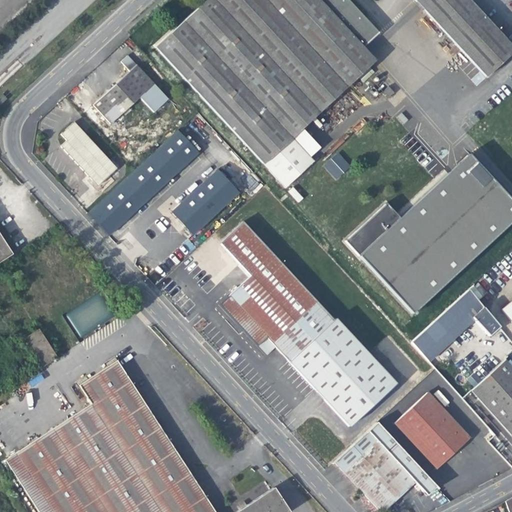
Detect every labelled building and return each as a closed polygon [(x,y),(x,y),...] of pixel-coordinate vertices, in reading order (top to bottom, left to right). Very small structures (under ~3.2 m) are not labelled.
[(292,139),(375,62),(362,48),(378,34),(360,14),(347,0),(207,0),(156,48),(286,189),(313,163),(292,139)] [(511,48),(467,0),(415,0),(486,77),(511,53),(511,48)] [(127,69),(90,103),(108,122),(136,95),(159,120),(174,107),(125,54),(118,60),(127,69)] [(387,100),(394,94),(388,87),(381,93),(387,100)] [(70,124),(57,136),(62,142),(55,148),(92,188),(111,170),(70,124)] [(116,185),(85,213),(106,236),(138,208),(167,181),(197,153),(176,130),(145,158),(116,185)] [(322,165),(336,180),(351,166),(337,152),(322,165)] [(352,249),(413,314),(511,222),(511,199),(470,154),(400,218),(393,211),(352,249)] [(189,236),(235,194),(214,172),(169,214),(189,236)] [(296,203),(302,200),(295,186),(289,190),(296,203)] [(293,280),(284,271),(240,224),(217,245),(248,277),(217,306),(265,356),(273,348),(286,362),(331,321),(293,280)] [(0,260),(11,253),(0,236),(0,260)] [(291,265),(284,271),(293,280),(300,274),(291,265)] [(428,361),(474,319),(489,335),(499,325),(468,288),(410,342),(428,361)] [(66,313),(80,337),(114,317),(100,294),(66,313)] [(511,321),(511,300),(502,309),(511,321)] [(331,321),(286,362),(347,428),(393,386),(333,320),(331,321)] [(42,367),(57,357),(38,329),(23,339),(42,367)] [(77,383),(78,385),(78,386),(90,404),(14,453),(53,511),(287,511),(272,489),(237,511),(235,511),(214,511),(114,358),(106,364),(107,366),(86,380),(85,377),(77,383)] [(511,434),(511,365),(505,358),(470,389),(511,434)] [(429,389),(426,391),(468,437),(474,432),(462,419),(459,421),(429,389)] [(468,438),(468,437),(426,391),(392,423),(434,470),(468,438)] [(437,488),(375,423),(333,462),(378,511),(380,511),(411,483),(423,497),(431,494),(437,488)] [(487,442),(487,441),(493,436),(489,432),(483,438),(487,442)] [(493,435),(493,436),(487,441),(494,449),(500,443),(493,435)]
